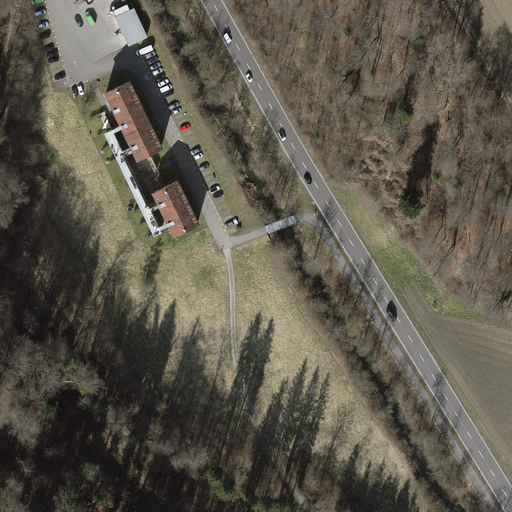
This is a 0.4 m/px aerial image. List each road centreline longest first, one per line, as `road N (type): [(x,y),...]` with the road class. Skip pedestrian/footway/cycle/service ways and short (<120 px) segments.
road 1 (secondary): [(511,505),(292,148),(211,0)]
road 2 (residential): [(54,0),(87,71),(131,51),(226,246)]
road 3 (track): [(226,246),(237,373),(287,475)]
road 4 (track): [(451,0),(511,108)]
